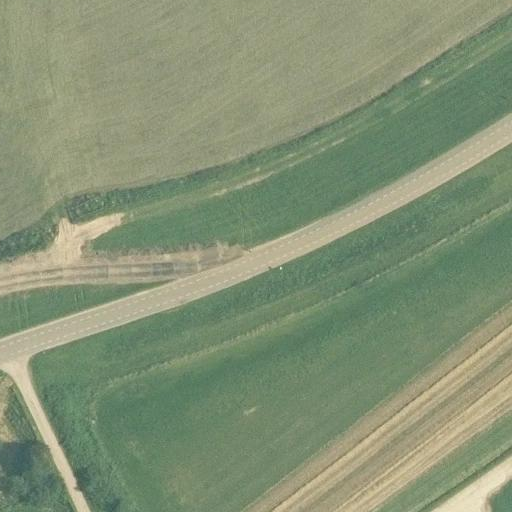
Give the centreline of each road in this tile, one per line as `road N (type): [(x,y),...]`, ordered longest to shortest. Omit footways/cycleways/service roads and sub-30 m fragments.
road 1 (tertiary): [(0,357),(233,275),(378,211),(511,132)]
road 2 (track): [(233,275),(208,263),(97,268),(76,258),(57,225)]
road 3 (track): [(7,354),(81,511)]
